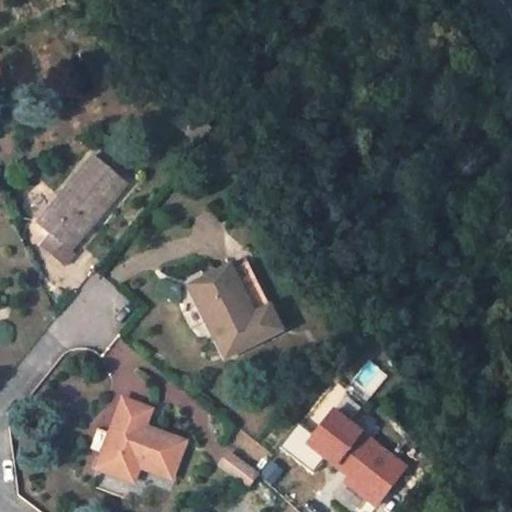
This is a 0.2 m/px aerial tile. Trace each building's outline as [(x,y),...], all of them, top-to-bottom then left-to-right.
[(125,182),(92,155),(37,222),(50,233),(40,246),(63,264),(73,251),(71,249),(97,216),(91,212),(101,201),(106,206),(125,182)] [(249,180),(238,189),(252,206),(263,197),(249,180)] [(106,206),(101,201),(91,212),(97,216),(106,206)] [(231,265),(189,286),(213,335),(216,333),(227,356),(280,330),(246,261),(233,268),(231,265)] [(151,409),(122,399),(98,467),(133,480),(139,466),(171,478),(185,441),(152,429),(149,435),(142,433),(145,425),(151,409)] [(334,413),(308,446),(350,478),(346,483),(377,507),(406,470),(334,413)] [(152,429),(145,425),(142,433),(149,435),(152,429)] [(229,453),(220,464),(247,485),(256,473),(229,453)]
